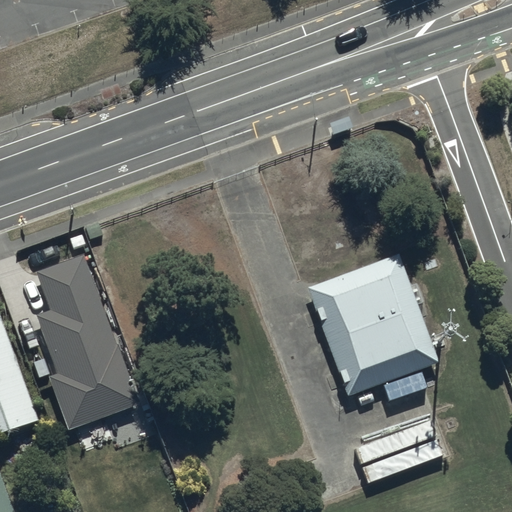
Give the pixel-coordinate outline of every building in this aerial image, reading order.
[(398,251),(305,286),(346,396),(439,362),(398,251)] [(137,404),(79,256),(36,272),(51,310),(33,317),(56,376),(48,379),(68,430),(137,404)] [(0,433),(35,422),(0,321),(0,433)] [(429,421),(354,448),(367,482),(442,455),(429,421)] [(0,511),(12,511),(0,481),(0,511)]
